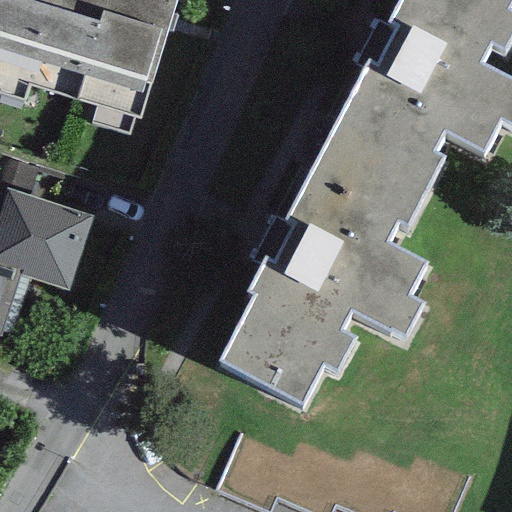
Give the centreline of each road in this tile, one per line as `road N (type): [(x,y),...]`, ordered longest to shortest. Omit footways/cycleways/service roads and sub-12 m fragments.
road 1 (residential): [(260,0),(77,403)]
road 2 (residential): [(77,403),(12,511)]
